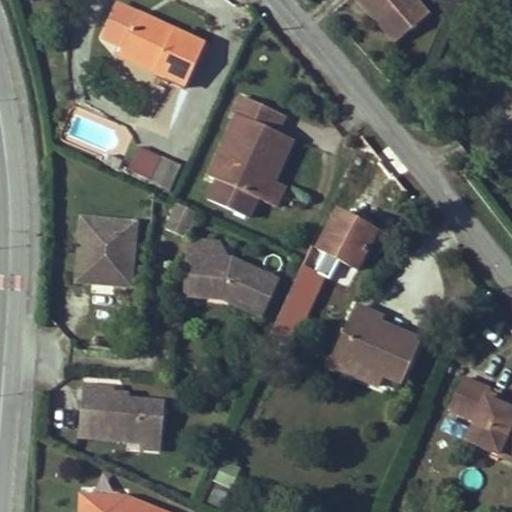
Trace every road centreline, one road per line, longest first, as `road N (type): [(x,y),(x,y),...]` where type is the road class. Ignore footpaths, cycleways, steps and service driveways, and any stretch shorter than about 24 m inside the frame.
road 1 (tertiary): [(0,92),(15,229),(0,496)]
road 2 (residential): [(511,275),(285,0)]
road 3 (unknown): [(227,0),(179,147)]
